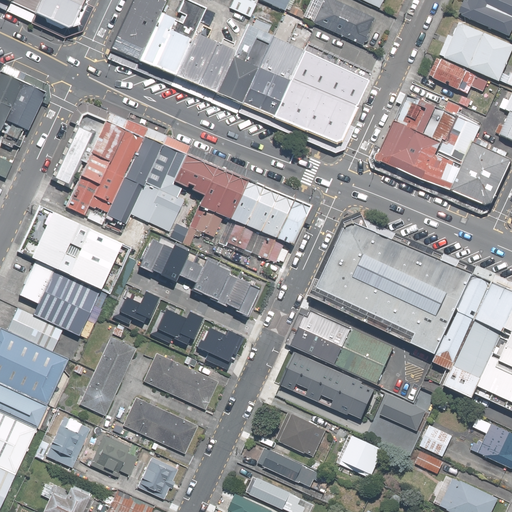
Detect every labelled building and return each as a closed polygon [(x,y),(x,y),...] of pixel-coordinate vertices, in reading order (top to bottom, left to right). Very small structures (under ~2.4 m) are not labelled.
[(12,0),(10,4),(36,16),(42,0),(12,0)] [(63,0),(42,0),(36,16),(69,32),(85,27),(91,13),(84,9),(63,0)] [(63,0),(84,9),(87,0),(63,0)] [(109,53),(139,65),(161,15),(166,3),(165,2),(165,0),(132,0),(109,52),(109,53)] [(192,41),(195,36),(207,10),(184,0),(180,0),(175,11),(178,12),(177,14),(181,16),(178,23),(175,22),(170,32),(192,41)] [(245,0),(234,0),(230,9),(250,19),(256,5),(245,0)] [(253,0),(253,1),(281,13),(289,16),(295,0),(253,0)] [(337,0),(310,0),(302,18),(355,44),(369,15),(337,0)] [(511,20),(511,0),(461,0),(453,19),(455,20),(503,41),(511,20)] [(175,80),(175,79),(192,41),(170,32),(175,22),(161,15),(139,65),(175,80)] [(511,44),(503,41),(455,20),(448,35),(445,34),(435,56),(488,78),(510,88),(511,83),(511,69),(503,66),(511,45),(511,44)] [(215,97),(241,108),(273,36),(247,25),(235,53),(215,97)] [(175,79),(215,97),(235,53),(195,36),(192,41),(175,79)] [(241,108),(274,122),(306,51),(273,36),(241,108)] [(306,51),(274,122),(336,148),(341,145),(349,127),(373,74),(308,45),(306,51)] [(139,65),(109,53),(106,60),(135,72),(136,71),(139,65)] [(487,79),(449,62),(441,80),(479,97),(487,79)] [(136,71),(172,87),(175,80),(139,65),(136,71)] [(22,86),(2,77),(0,81),(0,128),(3,130),(6,123),(22,86)] [(172,87),(212,105),(215,97),(175,79),(175,80),(172,87)] [(43,95),(22,86),(6,123),(27,132),(43,95)] [(511,92),(505,109),(509,111),(499,135),(511,141),(511,92)] [(374,158),(448,191),(472,142),(480,126),(406,95),(374,158)] [(241,108),(215,97),(212,105),(237,116),(238,114),(241,108)] [(274,122),(241,108),(238,114),(335,155),(344,151),(354,129),(349,127),(341,145),(336,148),(274,122)] [(87,164),(106,121),(88,113),(82,115),(51,180),(72,190),(85,163),(87,164)] [(85,216),(89,206),(125,130),(106,121),(87,164),(66,207),(85,216)] [(96,207),(108,213),(144,137),(125,130),(89,206),(95,209),(96,207)] [(130,214),(164,144),(145,135),(144,137),(108,213),(107,215),(126,223),(130,214)] [(509,160),(472,142),(448,191),(484,205),(489,203),(509,160)] [(177,198),(183,186),(174,182),(186,153),(164,144),(130,214),(149,223),(174,234),(178,225),(173,223),(184,201),(177,198)] [(293,245),(310,207),(186,153),(174,182),(183,186),(187,188),(189,184),(195,186),(193,191),(205,196),(200,206),(223,215),(229,218),(285,242),(293,245)] [(9,162),(0,158),(0,179),(1,180),(9,162)] [(111,294),(132,248),(39,206),(18,252),(111,294)] [(223,215),(200,206),(189,230),(183,244),(189,246),(195,235),(200,237),(202,232),(213,237),(223,215)] [(105,218),(91,212),(88,219),(101,225),(105,218)] [(281,251),(285,242),(229,218),(218,243),(226,246),(228,243),(276,263),(277,259),(284,262),(287,254),(281,251)] [(172,238),(183,244),(189,230),(178,225),(174,234),(172,238)] [(476,278),(358,225),(327,292),(419,333),(414,342),(441,354),(476,278)] [(246,314),(259,287),(252,284),(254,278),(206,256),(205,258),(195,253),(195,254),(186,250),(187,247),(159,234),(157,239),(152,237),(152,238),(150,238),(147,244),(146,244),(139,257),(140,258),(137,264),(150,271),(151,269),(174,280),(175,278),(191,286),(190,288),(200,293),(201,291),(209,294),(208,297),(214,300),(215,298),(233,307),(232,308),(246,314)] [(105,294),(42,267),(29,294),(45,301),(39,314),(73,329),(87,335),(105,294)] [(495,287),(476,278),(441,354),(438,361),(457,370),(495,287)] [(126,285),(112,314),(128,322),(131,315),(142,321),(145,315),(148,316),(158,296),(144,289),(142,292),(126,285)] [(511,295),(495,287),(457,370),(455,374),(511,400),(511,295)] [(201,317),(187,311),(185,316),(165,307),(164,309),(160,307),(149,332),(169,341),(172,336),(186,342),(189,336),(192,337),(201,317)] [(301,307),(298,313),(303,315),(306,316),(309,311),(301,307)] [(303,315),(289,345),(375,385),(392,348),(309,310),(309,311),(306,316),(303,315)] [(32,311),(22,335),(62,352),(73,329),(39,314),(32,311)] [(284,343),(289,345),(303,315),(298,313),(284,343)] [(242,335),(228,329),(228,330),(221,327),(219,332),(207,326),(202,339),(199,337),(196,345),(208,350),(204,358),(227,368),(232,357),(233,358),(236,352),(235,352),(242,335)] [(12,330),(0,356),(0,381),(51,404),(53,405),(74,357),(62,352),(22,335),(12,330)] [(137,349),(111,337),(79,405),(105,417),(137,349)] [(362,382),(293,351),(278,385),(346,415),(347,414),(360,419),(373,390),(361,384),(362,382)] [(156,354),(143,382),(205,411),(219,382),(156,354)] [(0,381),(0,409),(40,428),(51,404),(0,381)] [(388,394),(379,414),(416,431),(425,411),(388,394)] [(199,427),(136,398),(123,426),(185,455),(199,427)] [(0,409),(0,462),(21,472),(40,428),(0,409)] [(322,430),(283,413),(271,442),(310,458),(322,430)] [(60,416),(44,448),(52,451),(48,460),(67,469),(87,429),(60,416)] [(511,434),(489,423),(479,444),(471,439),(465,450),(511,472),(511,471),(511,434)] [(450,436),(426,424),(414,447),(419,450),(438,459),(450,436)] [(85,466),(112,479),(116,472),(123,475),(132,457),(123,452),(126,447),(99,435),(85,466)] [(378,449),(349,436),(338,462),(367,475),(378,449)] [(313,470),(262,447),(253,466),(304,489),(313,470)] [(438,459),(419,450),(412,464),(435,476),(442,461),(438,459)] [(174,467),(147,455),(132,489),(159,501),(174,467)] [(0,511),(4,511),(22,472),(21,472),(0,462),(0,511)] [(294,503),(297,494),(252,476),(244,496),(283,511),(300,511),(303,506),(294,503)] [(485,511),(492,499),(447,477),(433,506),(445,511),(485,511)] [(336,489),(318,481),(311,497),(329,505),(336,489)] [(57,495),(44,489),(34,511),(35,511),(82,511),(89,498),(62,485),(57,495)] [(146,511),(149,507),(111,489),(100,511),(146,511)] [(271,511),(229,494),(221,511),(271,511)]
